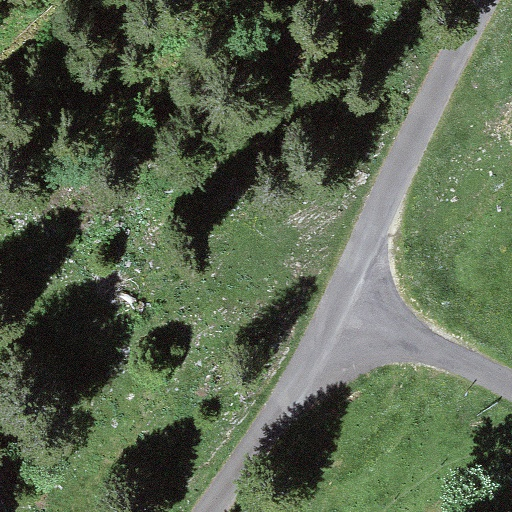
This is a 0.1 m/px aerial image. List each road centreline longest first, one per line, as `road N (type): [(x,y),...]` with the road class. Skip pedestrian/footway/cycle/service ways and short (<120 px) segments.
road 1 (unclassified): [(483,0),(306,369),(209,511)]
road 2 (track): [(338,305),(511,388)]
